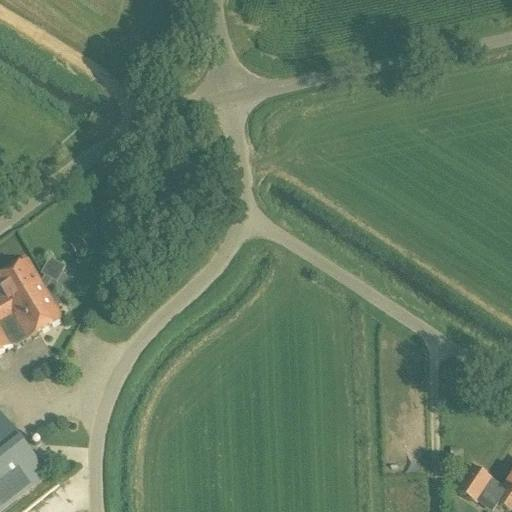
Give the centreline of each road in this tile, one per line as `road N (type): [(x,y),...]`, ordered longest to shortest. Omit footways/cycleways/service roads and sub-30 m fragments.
road 1 (unclassified): [(100,511),(99,449),(113,383),(130,352),(250,219)]
road 2 (unclassified): [(511,390),(250,219)]
road 3 (unclassified): [(228,98),(511,37)]
road 4 (unclassified): [(0,228),(152,121),(228,98)]
road 5 (track): [(0,13),(152,121)]
road 6 (unclassified): [(250,219),(228,98)]
